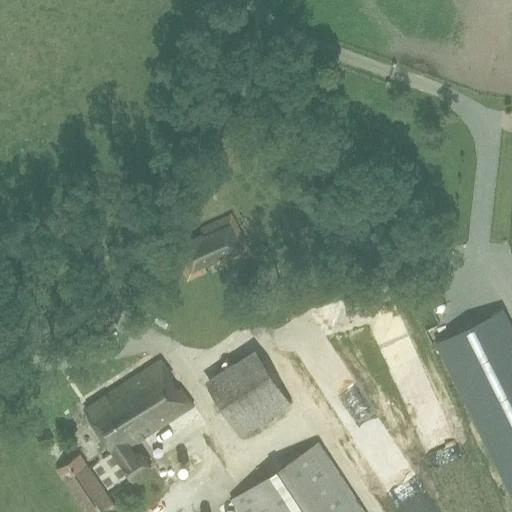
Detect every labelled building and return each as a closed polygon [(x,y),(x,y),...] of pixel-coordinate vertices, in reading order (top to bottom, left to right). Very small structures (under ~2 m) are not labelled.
[(469,208),(475,170),(460,168),(454,206),(469,208)] [(251,252),(233,214),(201,229),(204,234),(193,239),(190,234),(170,243),(187,281),(208,272),(205,266),(216,261),(219,267),(251,252)] [(511,327),(502,308),(435,342),(511,495),(511,327)] [(409,340),(406,323),(379,327),(381,344),(409,340)] [(372,397),(345,338),(305,356),(315,378),(326,373),(343,410),(372,397)] [(241,436),(291,403),(255,346),(204,380),(241,436)] [(407,407),(435,397),(421,357),(402,363),(397,349),(388,353),(407,407)] [(177,390),(169,377),(172,375),(162,360),(86,408),(131,480),(151,467),(141,452),(135,455),(129,445),(191,406),(180,388),(177,390)] [(173,426),(180,438),(207,424),(201,411),(173,426)] [(381,470),(389,464),(384,458),(397,448),(382,426),(360,441),(381,470)] [(240,511),(363,511),(317,442),(231,498),(240,511)] [(84,511),(118,511),(80,453),(57,468),(84,511)] [(456,511),(489,511),(466,455),(437,467),(456,511)] [(430,491),(411,497),(415,510),(434,504),(430,491)]
